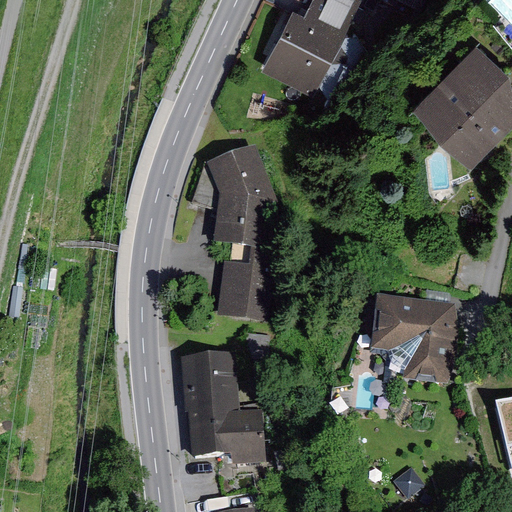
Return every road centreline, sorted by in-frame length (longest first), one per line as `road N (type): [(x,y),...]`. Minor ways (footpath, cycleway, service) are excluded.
road 1 (secondary): [(168,511),(149,340),(155,235),(181,137),(243,0)]
road 2 (track): [(0,271),(31,143),(81,0)]
